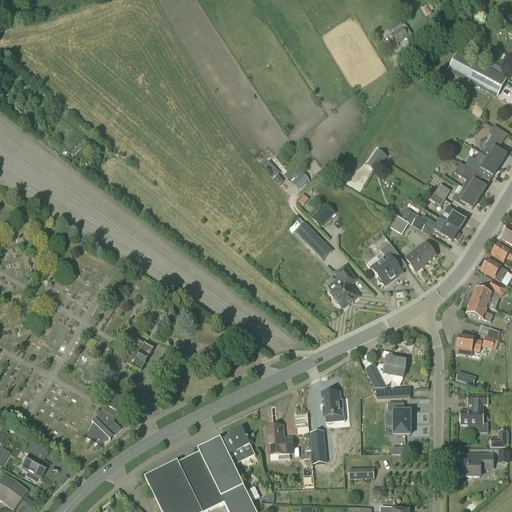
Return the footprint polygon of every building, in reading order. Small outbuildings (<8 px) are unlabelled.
[(432,14),(428,7),(425,8),(424,7),(420,9),(426,18),(432,14)] [(397,45),(410,36),(405,27),(391,36),(397,45)] [(497,99),(507,81),(495,74),(484,69),(456,54),(447,72),(497,99)] [(486,67),(495,71),(498,64),(490,60),(486,67)] [(418,81),(422,75),(416,71),(413,77),(418,81)] [(407,88),(412,80),(405,76),(400,84),(407,88)] [(489,134),(503,143),(507,136),(493,127),(489,134)] [(498,152),(503,143),(489,134),(488,135),(492,137),(485,148),(483,146),(479,154),(499,167),(506,157),(498,152)] [(376,153),(367,166),(375,172),(385,158),(376,153)] [(493,178),(499,167),(479,154),(474,161),(470,158),(464,168),(459,165),(483,180),(486,174),(493,178)] [(479,186),(483,180),(459,165),(453,174),(466,182),(461,189),(458,187),(479,200),(485,190),(479,186)] [(278,187),(283,183),(278,176),(271,168),(265,172),(276,185),(278,187)] [(296,194),(307,183),(300,176),(289,186),(296,194)] [(435,195),(445,201),(450,192),(440,186),(435,195)] [(472,210),(479,200),(458,187),(454,194),(455,195),(452,201),(464,209),(466,206),(472,210)] [(445,201),(435,195),(433,194),(429,201),(440,208),(445,201)] [(308,197),(303,201),(308,207),(313,202),(308,197)] [(314,210),(308,216),(312,221),(320,229),(334,214),(327,206),(326,208),(319,214),(314,210)] [(446,225),(458,233),(465,222),(458,218),(460,215),(448,208),(444,214),(450,218),(446,225)] [(411,228),(418,217),(412,214),(406,224),(408,226),(411,228)] [(446,225),(439,221),(436,225),(423,217),(421,220),(418,217),(411,228),(429,238),(431,234),(444,242),(446,239),(452,243),(454,240),(456,242),(460,236),(457,234),(458,233),(446,225)] [(406,224),(397,218),(390,229),(402,237),(408,226),(406,224)] [(322,262),(332,253),(304,225),(295,234),(322,262)] [(511,230),(509,228),(502,239),(511,245),(511,230)] [(416,274),(423,269),(422,268),(436,257),(426,244),(405,259),(416,274)] [(511,264),(511,253),(498,245),(491,257),(503,265),(506,261),(511,264)] [(385,288),(402,275),(392,261),(396,258),(387,246),(379,252),(385,259),(371,270),(378,279),(377,282),(380,286),(383,286),(385,288)] [(501,284),(508,273),(488,261),(481,273),(501,284)] [(342,311),(358,298),(350,287),(356,283),(345,268),(335,276),(342,285),(330,295),(333,298),(332,302),(336,307),(339,307),(342,311)] [(502,298),(507,291),(493,283),(489,290),(502,298)] [(487,309),(487,310),(494,312),(497,307),(499,299),(475,290),(471,303),(487,309)] [(485,314),(487,310),(487,309),(471,303),(466,316),(490,325),(493,316),(485,314)] [(158,329),(162,321),(154,317),(150,324),(158,329)] [(486,339),(497,342),(500,334),(489,331),(486,339)] [(480,354),(482,348),(481,348),(482,342),(474,341),(474,340),(459,337),(457,351),(472,353),(480,354)] [(144,345),(134,339),(133,343),(132,343),(130,347),(129,347),(128,352),(127,351),(126,356),(124,356),(122,363),(132,368),(131,368),(141,373),(153,350),(144,345)] [(497,349),(498,349),(501,351),(503,345),(497,342),(486,339),(485,339),(482,348),(492,351),(495,353),(497,349)] [(402,380),(406,363),(386,360),(385,365),(375,370),(374,368),(366,372),(375,390),(385,389),(385,387),(387,387),(388,387),(389,386),(391,385),(392,385),(392,384),(393,382),(394,381),(394,380),(394,378),(402,380)] [(113,423),(128,396),(115,389),(105,407),(103,406),(95,421),(96,422),(94,424),(92,423),(91,423),(93,425),(85,440),(100,448),(108,440),(110,441),(109,439),(111,436),(113,438),(121,430),(113,423)] [(334,425),(334,418),(343,417),(342,402),(339,402),(339,394),(329,395),(329,396),(322,397),(324,420),(325,419),(326,425),(334,425)] [(460,413),(460,427),(468,427),(468,430),(476,430),(476,427),(484,427),(484,413),(483,413),(483,407),(488,407),(487,398),(467,398),(467,407),(468,407),(468,413),(460,413)] [(377,421),(376,401),(345,402),(346,422),(377,421)] [(403,406),(387,406),(388,414),(394,414),(394,438),(410,437),(410,413),(404,414),(403,406)] [(284,440),(283,428),(266,429),(268,457),(278,456),(278,462),(289,461),(289,455),(294,455),(293,439),(284,440)] [(222,445),(215,448),(222,462),(229,459),(234,468),(255,457),(250,447),(242,429),(228,436),(229,439),(221,443),(222,445)] [(506,434),(498,434),(498,442),(490,441),(490,450),(506,450),(506,434)] [(310,437),(312,458),(324,457),(322,436),(310,437)] [(38,480),(39,481),(47,467),(34,459),(37,454),(26,448),(23,454),(29,457),(21,470),(27,474),(25,478),(35,484),(38,480)] [(493,472),(493,456),(467,456),(467,464),(459,464),(459,479),(479,479),(479,472),(493,472)] [(229,459),(222,462),(228,474),(235,470),(234,468),(229,459)] [(201,480),(198,476),(204,472),(197,461),(191,464),(188,460),(175,469),(187,488),(201,480)] [(349,482),(374,481),(373,471),(348,472),(349,482)] [(20,503),(25,496),(23,494),(24,491),(2,479),(0,481),(0,502),(2,503),(2,502),(5,503),(4,505),(11,511),(12,509),(14,510),(19,502),(20,503)] [(146,493),(140,497),(147,508),(153,504),(155,508),(169,500),(156,480),(143,489),(146,493)] [(258,488),(251,491),(256,502),(263,499),(258,488)] [(235,498),(231,491),(220,498),(224,504),(217,509),(219,511),(237,511),(231,501),(235,498)]
